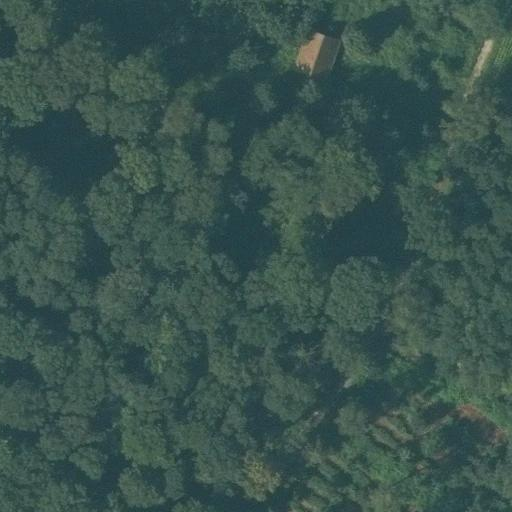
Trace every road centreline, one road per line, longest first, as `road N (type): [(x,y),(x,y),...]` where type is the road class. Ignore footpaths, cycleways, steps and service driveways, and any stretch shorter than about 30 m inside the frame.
road 1 (track): [(505,0),(446,174),(381,325),(246,511)]
road 2 (track): [(465,114),(342,58)]
